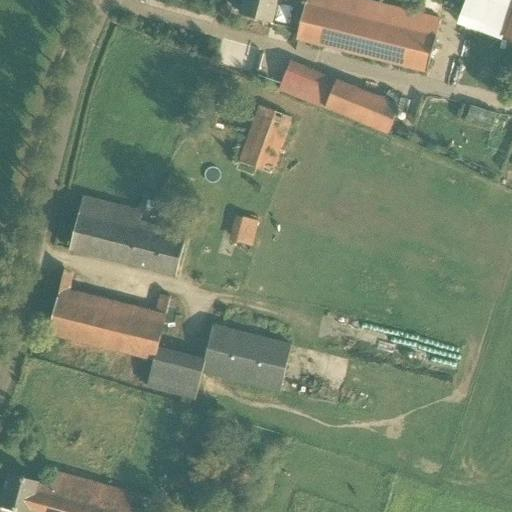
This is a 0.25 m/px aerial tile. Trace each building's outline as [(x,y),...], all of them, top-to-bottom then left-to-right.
[(359,0),(244,0),(241,14),(272,22),(276,6),(303,13),(296,40),(373,59),(427,72),(436,38),(441,20),(359,0)] [(388,134),(399,106),(291,62),(279,89),(388,134)] [(222,99),(206,94),(198,124),(215,128),(222,99)] [(293,118),(259,105),(238,161),(273,174),(293,118)] [(89,255),(176,278),(186,240),(184,239),(186,233),(140,222),(143,211),(83,196),(79,213),(79,212),(79,215),(70,248),(69,250),(89,255)] [(226,239),(252,246),(259,221),(233,214),(226,239)] [(154,322),(58,297),(57,299),(49,332),(48,334),(68,339),(154,361),(147,387),(196,399),(202,372),(280,392),(292,346),(213,326),(204,360),(157,348),(164,324),(171,296),(161,293),(154,322)] [(131,496),(56,473),(52,490),(38,486),(38,484),(9,475),(0,503),(0,505),(22,511),(129,511),(126,511),(131,496)]
